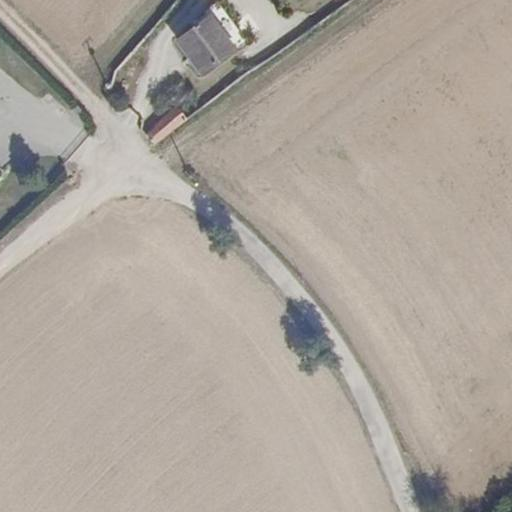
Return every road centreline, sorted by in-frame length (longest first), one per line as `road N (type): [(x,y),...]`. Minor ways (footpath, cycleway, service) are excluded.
road 1 (track): [(410,511),(353,369),(243,234),(148,164)]
road 2 (track): [(376,0),(148,164)]
road 3 (track): [(148,164),(106,179),(0,267)]
